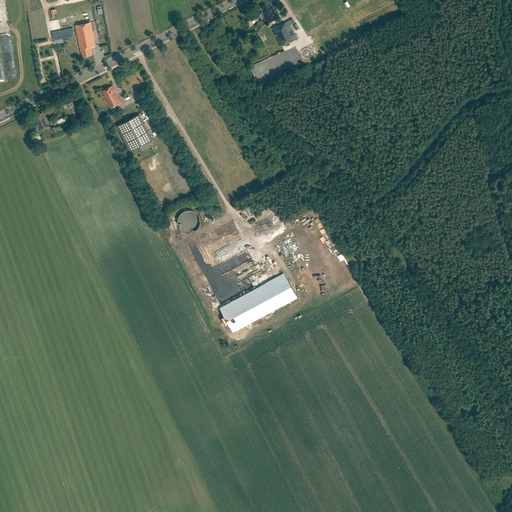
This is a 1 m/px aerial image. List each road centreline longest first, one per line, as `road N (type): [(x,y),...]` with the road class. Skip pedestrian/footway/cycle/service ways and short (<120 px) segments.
road 1 (tertiary): [(0,116),(237,0)]
road 2 (unknown): [(138,55),(259,254)]
